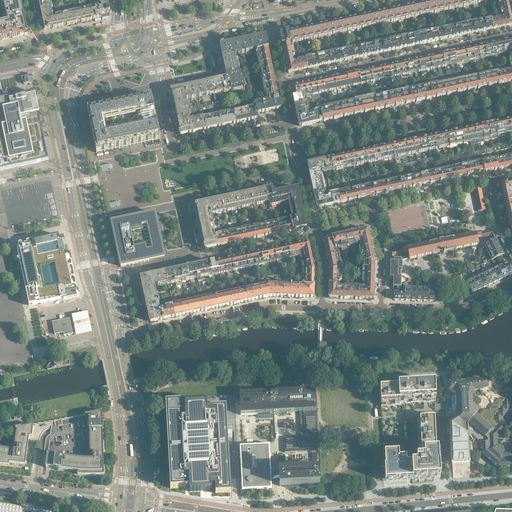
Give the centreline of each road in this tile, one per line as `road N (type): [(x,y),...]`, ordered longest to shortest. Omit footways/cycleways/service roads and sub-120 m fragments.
road 1 (residential): [(282,80),(511,33)]
road 2 (secondary): [(90,279),(120,413),(120,500)]
road 3 (residential): [(511,89),(293,135)]
road 4 (residential): [(298,158),(511,114)]
road 5 (secondary): [(52,71),(90,279)]
road 6 (secondary): [(107,275),(72,96)]
road 7 (residential): [(197,258),(186,198),(301,172)]
road 8 (residential): [(290,122),(174,145),(157,88)]
road 9 (secondary): [(141,504),(141,437),(119,337)]
road 10 (unclassified): [(343,511),(511,494)]
road 11 (residential): [(158,331),(270,307),(321,306)]
road 12 (residential): [(379,307),(455,308),(511,283)]
road 13 (residential): [(370,206),(492,179)]
road 14 (unclassified): [(120,500),(0,483)]
road 15 (residential): [(315,235),(197,258)]
